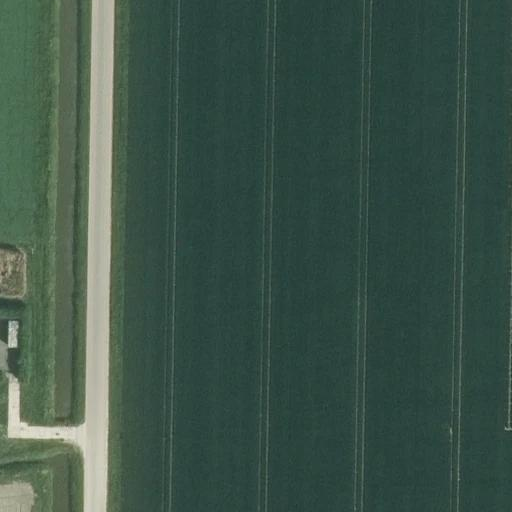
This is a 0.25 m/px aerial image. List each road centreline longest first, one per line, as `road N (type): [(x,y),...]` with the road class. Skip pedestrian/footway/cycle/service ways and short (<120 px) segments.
road 1 (unclassified): [(94,511),(103,0)]
road 2 (track): [(95,434),(13,433),(14,381)]
